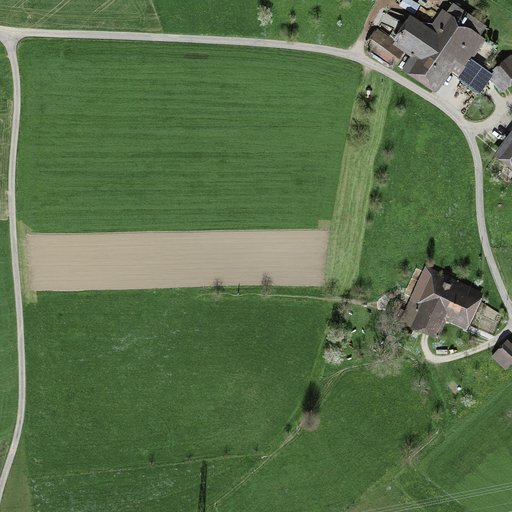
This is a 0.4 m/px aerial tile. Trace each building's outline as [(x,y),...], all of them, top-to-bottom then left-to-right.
[(409,0),(404,0),(401,6),(414,13),(419,6),(409,0)] [(436,85),(453,59),(464,67),(483,40),(479,37),(485,28),(454,5),(447,14),(444,11),(429,31),(405,15),(390,36),(399,43),(397,45),(413,56),(407,65),(436,85)] [(375,33),(367,44),(395,65),(403,53),(375,33)] [(511,83),(511,57),(511,55),(488,75),(503,91),(511,83)] [(476,98),(483,88),(464,75),(457,84),(476,98)] [(511,139),(500,154),(511,162),(511,139)] [(474,297),(460,291),(463,284),(426,267),(401,320),(438,337),(449,314),(463,321),(474,297)] [(509,362),(511,358),(511,346),(507,341),(492,357),(506,369),(511,363),(509,362)]
